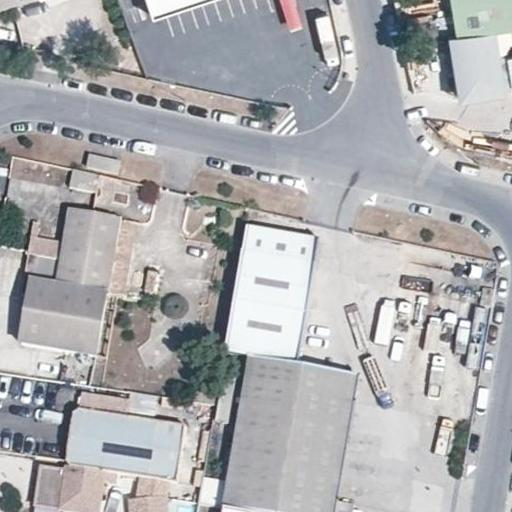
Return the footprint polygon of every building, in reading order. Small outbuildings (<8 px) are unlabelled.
[(0,0),(0,9),(24,0),(0,0)] [(151,0),(155,13),(195,0),(151,0)] [(511,0),(451,0),(458,36),(467,96),(499,91),(489,31),(496,30),(511,26),(511,0)] [(467,96),(458,36),(451,37),(461,105),(507,98),(496,30),(489,31),(499,91),(467,96)] [(66,187),(94,192),(98,173),(70,168),(66,187)] [(29,302),(23,341),(97,353),(118,222),(67,216),(58,265),(29,260),(25,284),(32,284),(29,302)] [(245,254),(227,356),(253,360),(304,368),(321,267),(325,247),(249,234),(245,254)] [(391,330),(396,300),(380,298),(376,327),(391,330)] [(439,344),(464,346),(467,313),(442,312),(439,344)] [(388,341),(380,373),(394,376),(402,344),(388,341)] [(339,511),(364,378),(253,360),(229,510),(242,511),(339,511)] [(458,409),(464,370),(449,367),(443,407),(458,409)] [(107,511),(114,472),(147,477),(167,480),(181,482),(191,428),(86,412),(78,415),(72,459),(77,465),(75,470),(47,466),(41,503),(68,508),(67,511),(107,511)] [(170,511),(167,480),(147,477),(140,511),(170,511)] [(67,511),(68,508),(41,503),(39,511),(67,511)]
